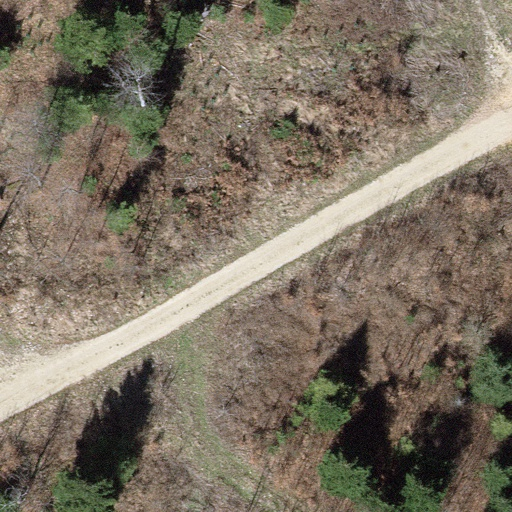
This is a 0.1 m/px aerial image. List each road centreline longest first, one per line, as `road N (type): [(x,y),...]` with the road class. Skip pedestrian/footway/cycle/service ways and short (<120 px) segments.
road 1 (track): [(0,402),(511,123)]
road 2 (track): [(500,130),(473,0)]
